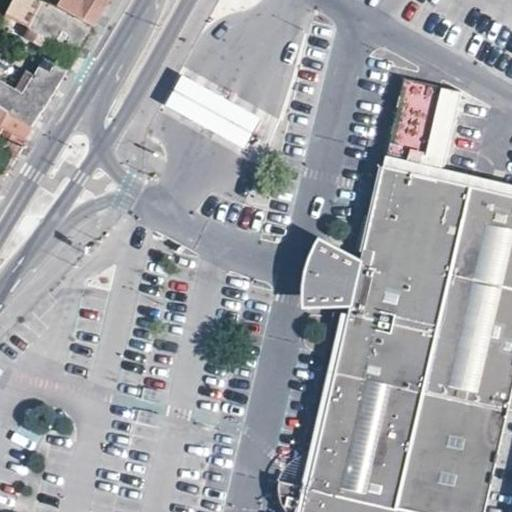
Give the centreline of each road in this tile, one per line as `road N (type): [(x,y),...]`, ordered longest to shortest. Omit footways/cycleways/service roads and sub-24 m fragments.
road 1 (secondary): [(91,88),(0,238)]
road 2 (secondary): [(102,150),(190,0)]
road 3 (secondary): [(0,288),(102,150)]
